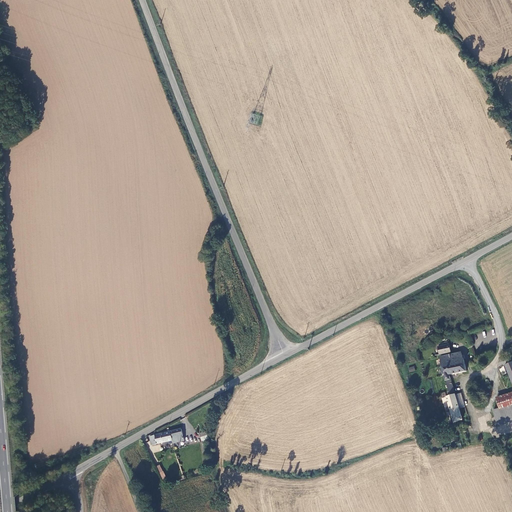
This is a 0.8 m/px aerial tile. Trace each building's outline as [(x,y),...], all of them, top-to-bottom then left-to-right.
[(438,347),(440,355),(451,352),(449,345),(438,347)] [(467,370),(465,361),(461,352),(440,358),(446,381),(451,396),(447,397),(455,422),(464,419),(450,375),(467,370)] [(500,409),(494,411),(498,424),(511,419),(511,393),(496,399),(500,409)] [(182,429),(170,431),(172,441),(173,444),(185,441),(182,429)] [(172,441),(170,431),(150,436),(152,445),(172,441)] [(157,466),(162,478),(165,477),(160,465),(157,466)]
